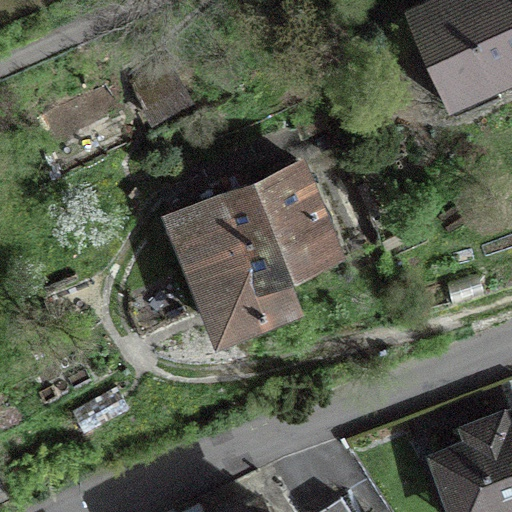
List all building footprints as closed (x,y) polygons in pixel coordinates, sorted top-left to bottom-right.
[(452,115),(511,87),(511,0),(439,0),(407,15),(452,115)] [(147,122),(183,100),(162,64),(126,85),(147,122)] [(331,250),(296,165),(169,218),(217,334),(291,303),(278,272),(331,250)] [(80,435),(125,410),(113,389),(68,413),(80,435)] [(460,430),(466,444),(429,458),(449,511),(509,511),(511,511),(511,426),(504,430),(498,416),(460,430)] [(386,511),(366,481),(317,511),(386,511)] [(259,511),(255,501),(232,511),(259,511)]
